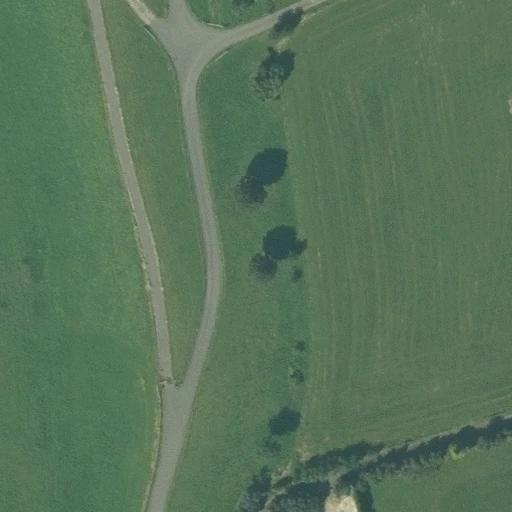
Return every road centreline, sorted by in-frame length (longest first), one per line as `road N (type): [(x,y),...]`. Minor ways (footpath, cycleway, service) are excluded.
road 1 (track): [(173,428),(212,291),(175,0)]
road 2 (track): [(173,428),(156,282),(95,0)]
road 3 (track): [(266,511),(306,482),(511,418)]
road 4 (unclassified): [(320,0),(231,37),(184,46)]
